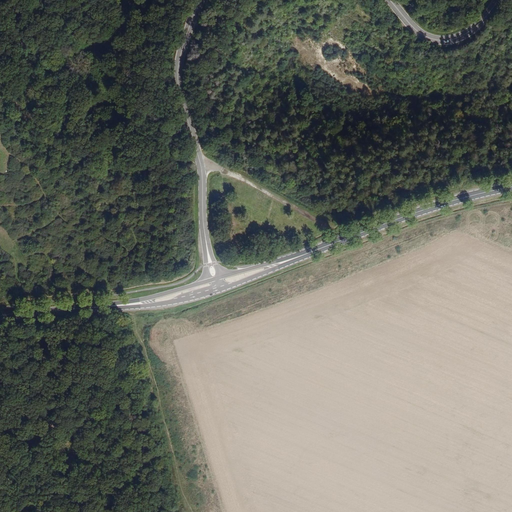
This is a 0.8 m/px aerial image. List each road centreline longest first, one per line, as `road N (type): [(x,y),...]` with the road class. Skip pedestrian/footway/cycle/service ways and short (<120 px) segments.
road 1 (secondary): [(210,264),(202,175),(177,76),(200,0)]
road 2 (primary): [(280,263),(404,216),(511,187)]
road 3 (track): [(184,511),(124,304)]
road 4 (track): [(199,160),(349,237)]
road 5 (secondary): [(390,0),(414,29),(437,41),(473,29),(496,0)]
road 6 (primary): [(0,320),(124,304)]
